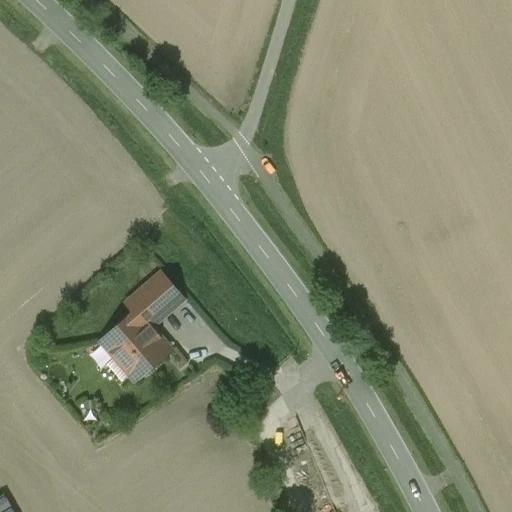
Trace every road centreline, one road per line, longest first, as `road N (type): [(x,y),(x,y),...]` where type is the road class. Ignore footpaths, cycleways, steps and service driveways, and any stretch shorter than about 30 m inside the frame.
road 1 (tertiary): [(424,511),(332,345),(212,180)]
road 2 (tertiary): [(212,180),(34,0)]
road 3 (unclassified): [(289,0),(245,148),(212,180)]
